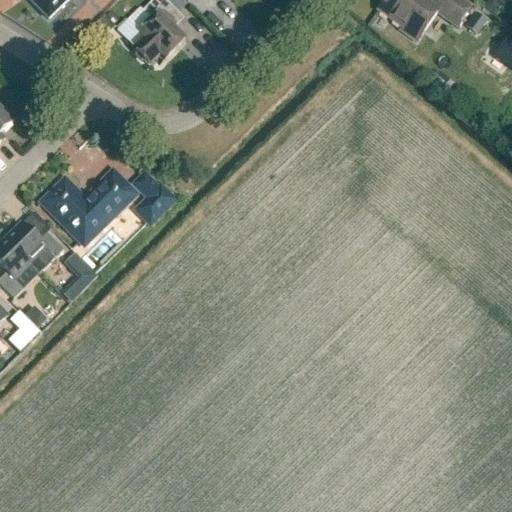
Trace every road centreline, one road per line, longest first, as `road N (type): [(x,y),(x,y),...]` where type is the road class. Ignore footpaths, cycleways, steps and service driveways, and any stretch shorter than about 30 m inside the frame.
road 1 (residential): [(94,96),(131,118),(170,125),(202,112),(313,0)]
road 2 (residential): [(0,189),(94,96)]
